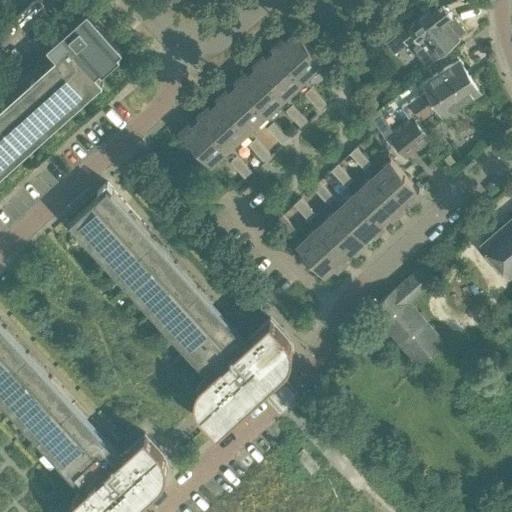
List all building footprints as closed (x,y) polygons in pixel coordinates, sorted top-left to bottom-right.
[(435,56),(462,36),(460,35),(467,30),(455,13),(444,0),(440,0),(411,23),(400,31),(409,43),(415,39),(418,44),(414,48),(425,63),(434,55),(435,56)] [(104,80),(102,77),(128,53),(88,10),(61,35),(73,48),(0,113),(0,166),(100,77),(102,80),(103,81),(104,80)] [(325,61),(297,30),(287,39),(284,35),(274,44),(305,78),(325,61)] [(351,54),(360,46),(354,40),(345,48),(351,54)] [(305,78),(274,44),(272,46),(276,49),(268,56),(265,52),(256,61),(287,95),(305,78)] [(411,119),(421,112),(418,108),(471,74),(461,57),(424,81),(429,89),(403,105),(411,119)] [(287,95),(256,61),(254,63),(257,66),(250,73),(247,69),(237,78),(268,112),(287,95)] [(339,91),(346,85),(331,69),(324,75),(339,91)] [(445,114),(482,91),(471,74),(418,108),(421,112),(411,119),(391,135),(407,155),(431,136),(418,120),(440,106),(445,114)] [(268,112),(237,78),(235,80),(238,83),(231,90),(228,87),(218,95),(250,129),(268,112)] [(320,108),(327,102),(312,86),(306,92),(320,108)] [(250,129),(218,95),(217,97),(220,100),(212,107),(209,104),(200,112),(231,146),(250,129)] [(302,125),(308,119),(294,103),(287,109),(302,125)] [(380,109),(371,114),(386,137),(395,132),(380,109)] [(231,146),(200,112),(198,114),(201,117),(194,124),(191,121),(179,131),(183,135),(185,134),(212,164),(231,146)] [(435,113),(427,118),(432,126),(440,121),(435,113)] [(283,142),(290,136),(275,120),(268,126),(283,142)] [(264,159),(271,153),(257,137),(250,143),(264,159)] [(365,168),(372,162),(357,146),(351,152),(365,168)] [(246,176),(253,170),(238,154),(231,160),(246,176)] [(419,188),(391,158),(372,175),(403,210),(405,208),(402,204),(409,198),(413,201),(424,191),(420,187),(419,188)] [(347,185),(353,179),(339,163),(332,169),(347,185)] [(394,218),(403,210),(372,175),(354,193),(385,227),(387,225),(384,221),(391,215),(394,218)] [(328,202),(335,196),(320,180),(313,186),(328,202)] [(198,408),(200,412),(218,430),(287,367),(290,363),(292,359),(293,355),(293,351),(293,347),(292,343),(290,339),(289,337),(288,336),(271,317),(243,342),(105,191),(108,189),(110,188),(108,187),(71,220),(73,222),(74,221),(74,220),(76,218),(214,369),(211,372),(210,371),(207,374),(207,375),(202,380),(201,381),(199,383),(197,387),(196,391),(195,394),(195,398),(196,400),(197,405),(198,408)] [(375,235),(385,227),(354,193),(335,209),(366,244),(368,242),(365,238),(372,232),(375,235)] [(309,219),(316,213),(302,197),(295,203),(309,219)] [(357,252),(366,244),(335,209),(316,226),(348,261),(349,259),(346,255),(353,249),(357,252)] [(291,236),(298,230),(283,214),(276,220),(291,236)] [(511,217),(482,243),(510,276),(511,274),(511,217)] [(338,269),(348,261),(316,226),(297,244),(325,274),(335,266),(338,269)] [(419,362),(444,340),(411,302),(436,280),(422,264),(371,308),(419,362)] [(128,511),(160,483),(163,480),(165,477),(167,473),(168,469),(168,465),(168,461),(167,457),(166,455),(164,452),(163,450),(145,432),(118,457),(0,328),(0,386),(89,484),(85,487),(84,486),(81,489),(82,490),(77,494),(74,498),(72,502),(71,504),(70,508),(70,510),(69,511),(128,511)] [(302,459),(312,471),(316,468),(319,464),(304,446),(296,453),(302,459)]
